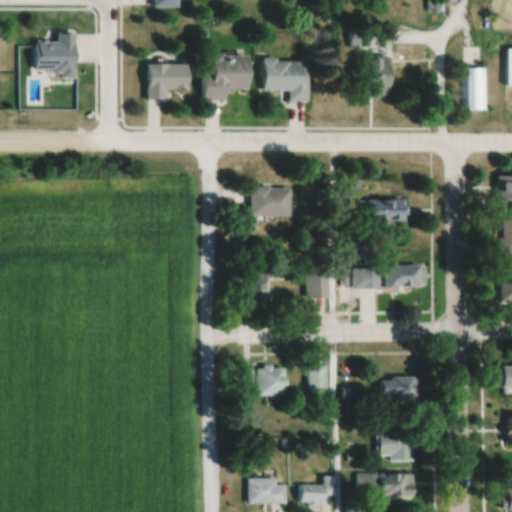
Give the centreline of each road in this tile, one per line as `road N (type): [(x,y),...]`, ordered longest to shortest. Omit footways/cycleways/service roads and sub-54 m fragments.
road 1 (tertiary): [(511,147),(105,147)]
road 2 (residential): [(451,147),(458,511)]
road 3 (residential): [(208,147),(210,511)]
road 4 (residential): [(511,332),(207,339)]
road 5 (residential): [(105,147),(104,0)]
